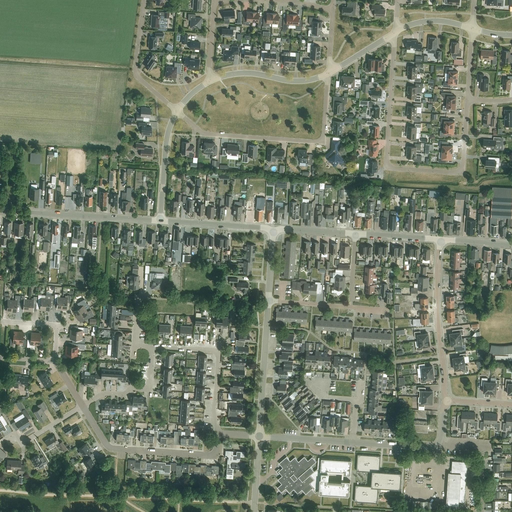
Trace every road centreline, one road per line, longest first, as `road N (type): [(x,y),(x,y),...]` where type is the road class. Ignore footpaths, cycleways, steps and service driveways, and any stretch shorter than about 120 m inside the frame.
road 1 (residential): [(467,101),(460,171),(390,168),(394,33)]
road 2 (residential): [(328,74),(323,137),(315,142),(204,133),(177,111)]
road 3 (unclassified): [(447,401),(437,322),(439,240)]
road 4 (tertiary): [(160,221),(0,210)]
road 5 (residential): [(217,434),(217,351),(152,347)]
road 6 (tertiary): [(259,437),(267,302)]
road 7 (residential): [(177,111),(135,74),(144,0)]
road 8 (unclassified): [(352,443),(433,447),(447,401)]
road 9 (unclassified): [(210,81),(328,74)]
